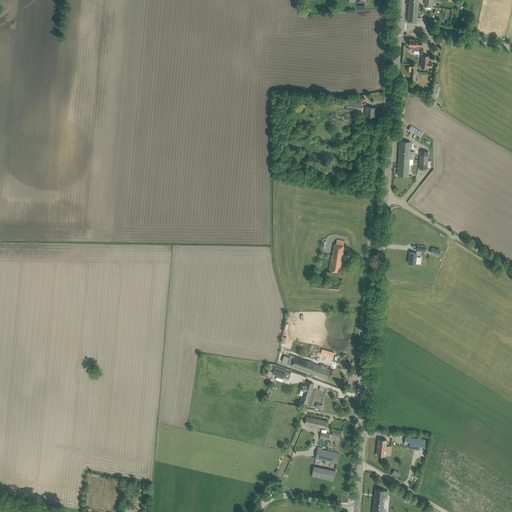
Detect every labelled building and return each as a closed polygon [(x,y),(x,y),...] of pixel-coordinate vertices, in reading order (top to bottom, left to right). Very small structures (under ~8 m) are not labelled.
[(409,0),(408,22),(417,22),(418,0),(409,0)] [(410,40),(409,46),(412,46),(412,49),(412,50),(413,50),(413,51),(414,51),(420,51),(420,46),(421,46),(422,41),(417,41),(417,40),(410,40)] [(428,68),(428,67),(431,67),(432,62),(428,62),(429,56),(422,56),(421,68),(428,68)] [(438,91),(439,85),(440,83),(434,82),(432,89),(430,97),(435,98),(436,90),(438,91)] [(361,103),(356,103),(347,102),(346,110),(361,111),(361,103)] [(375,108),(366,108),(365,116),(374,117),(375,108)] [(423,133),(415,128),(411,126),(408,130),(420,137),(423,133)] [(410,142),(405,141),(400,141),(399,158),(409,159),(414,160),(414,155),(414,152),(410,151),(410,142)] [(420,160),(427,161),(428,152),(420,151),(420,160)] [(408,176),(409,159),(399,158),(398,175),(408,176)] [(427,170),(427,161),(420,160),(419,169),(427,170)] [(345,241),(340,240),(337,239),(336,244),(334,244),(333,255),(332,255),(329,271),(340,273),(345,246),(343,246),(345,241)] [(431,252),(440,255),(441,250),(433,247),(431,252)] [(417,253),(415,253),(410,252),(408,263),(416,264),(417,253)] [(312,282),(312,287),(339,290),(340,285),(312,282)] [(322,349),(320,354),(333,358),(334,352),(322,349)] [(335,356),(334,360),(338,361),(348,364),(349,358),(346,358),(347,355),(342,354),(342,356),(340,356),(337,355),(337,356),(335,356)] [(319,366),(294,357),(290,355),(289,357),(284,355),(282,362),(291,365),(291,366),(327,379),(330,369),(327,368),(327,367),(320,364),(319,366)] [(284,377),(286,371),(275,367),(273,373),(284,377)] [(300,390),(299,395),(302,396),(301,401),(302,402),(307,403),(314,384),(309,382),(307,382),(306,385),(302,384),(300,390)] [(307,417),(306,421),(305,424),(312,425),(311,427),(315,427),(315,426),(327,428),(329,421),(307,417)] [(424,450),(425,439),(410,437),(408,448),(424,450)] [(378,439),(377,455),(385,456),(387,440),(378,439)] [(339,453),(334,452),(317,449),(315,459),(337,463),(339,453)] [(314,466),(312,476),(333,481),(335,470),(314,466)] [(375,489),(373,511),(383,511),(383,510),(383,506),(384,506),(385,496),(387,496),(387,491),(385,490),(375,489)]
